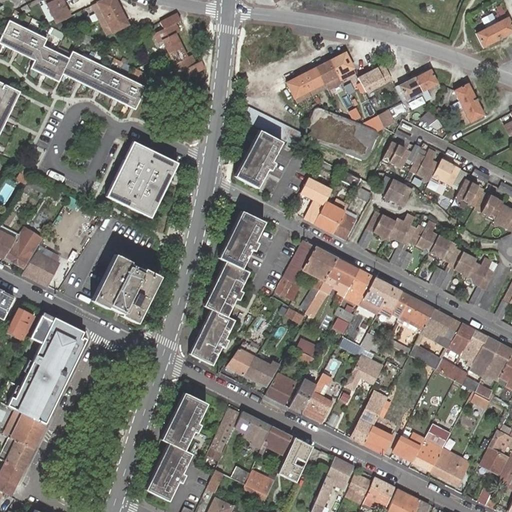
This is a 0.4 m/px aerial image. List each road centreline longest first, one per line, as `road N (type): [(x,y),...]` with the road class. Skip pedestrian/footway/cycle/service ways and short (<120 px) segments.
road 1 (residential): [(470,511),(161,357)]
road 2 (residential): [(208,180),(511,339)]
road 3 (residential): [(228,11),(422,45),(502,77)]
road 4 (residential): [(105,329),(31,486),(79,511)]
road 5 (residential): [(208,180),(161,357)]
road 6 (residential): [(228,11),(208,180)]
road 7 (residential): [(161,357),(114,502)]
